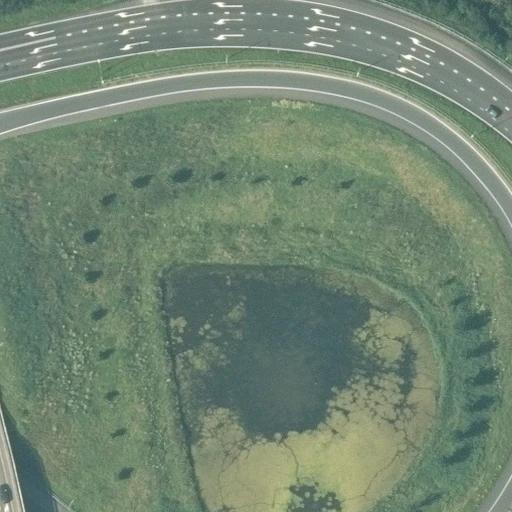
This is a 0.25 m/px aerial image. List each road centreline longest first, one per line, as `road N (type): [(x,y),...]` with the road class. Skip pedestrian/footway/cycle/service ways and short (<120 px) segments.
road 1 (motorway): [(0,124),(155,87),(230,80),(352,92),(448,141),(511,213)]
road 2 (motorway): [(511,113),(444,64),(310,18),(186,14),(0,50)]
road 3 (motorway): [(511,492),(500,511),(32,511),(0,488)]
